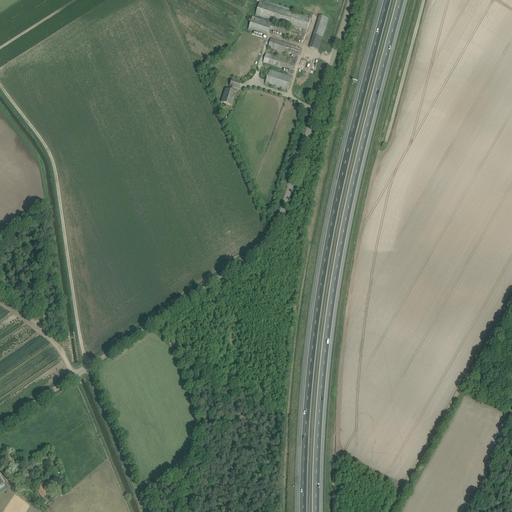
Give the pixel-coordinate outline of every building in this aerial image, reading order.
[(311,18),(260,1),(255,16),(289,27),(290,25),(293,26),(292,29),(253,16),(248,30),(267,37),(269,31),(303,42),(311,18)] [(320,16),(314,34),(309,47),(319,50),(329,19),(320,16)] [(268,47),(278,51),(282,52),(294,56),(292,62),(266,53),(263,63),(289,71),(287,75),(270,69),(265,84),(287,91),(292,77),(293,72),(294,72),(297,63),(296,63),(298,57),(301,48),(271,38),(268,47)] [(221,102),(231,105),(232,100),(231,100),(234,92),(233,91),(234,87),(239,89),(241,82),(232,79),(230,86),(229,90),(226,89),(221,102)] [(35,459),(17,477),(23,483),(42,465),(44,466),(53,457),(48,451),(37,461),(35,459)] [(13,462),(9,454),(1,458),(5,467),(13,462)] [(57,466),(54,468),(53,465),(50,466),(49,466),(44,469),(43,469),(45,473),(46,472),(48,472),(52,470),(55,478),(61,475),(57,466)] [(43,497),(44,496),(48,500),(54,495),(43,483),(36,489),(43,497)]
